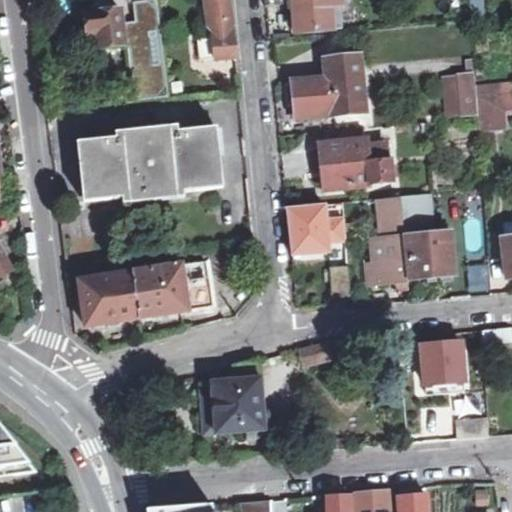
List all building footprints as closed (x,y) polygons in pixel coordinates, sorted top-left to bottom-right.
[(207,0),(212,41),(214,61),(215,63),(237,61),(234,36),(231,5),(230,0),(207,0)] [(339,18),(337,0),(297,0),(298,2),(301,33),(347,28),(346,17),(344,17),(339,18)] [(298,2),(291,3),(294,34),(301,33),(298,2)] [(129,43),(136,103),(171,100),(166,55),(160,3),(157,4),(137,6),(135,6),(133,30),(125,30),(126,44),(129,43)] [(101,48),(127,45),(126,44),(125,30),(123,12),(87,16),(88,23),(88,31),(100,30),(101,48)] [(214,61),(212,41),(200,43),(202,63),(214,61)] [(360,56),(329,60),(331,80),(295,85),(299,120),(366,112),(360,56)] [(463,75),(466,113),(480,112),(477,74),(463,75)] [(466,113),(463,75),(444,76),(447,118),(467,116),(466,113)] [(511,89),(481,92),(483,126),(506,124),(505,107),(511,106),(511,89)] [(330,146),(334,187),(392,182),(390,162),(380,163),(368,164),(366,142),(363,142),(361,127),(331,130),(332,146),(330,146)] [(91,140),(96,201),(215,191),(210,131),(182,132),(182,128),(119,133),(119,139),(91,140)] [(368,164),(380,163),(378,141),(366,142),(368,164)] [(334,187),(330,146),(322,147),(326,188),(334,187)] [(400,196),(403,227),(432,225),(430,194),(400,196)] [(370,238),(373,283),(407,280),(403,227),(400,196),(390,197),(392,214),(382,215),(383,237),(370,238)] [(380,198),(382,215),(392,214),(390,197),(380,198)] [(324,204),(287,208),(292,255),(321,252),(320,242),(329,241),(341,240),(339,223),(327,224),(324,204)] [(345,222),(339,223),(341,240),(347,239),(345,222)] [(63,227),(67,262),(86,259),(82,225),(63,227)] [(453,276),(450,233),(436,234),(435,228),(430,228),(430,235),(406,236),(409,279),(453,276)] [(511,237),(503,238),(508,278),(511,277),(511,237)] [(362,284),(373,283),(370,238),(358,239),(362,284)] [(329,241),(320,242),(321,252),(330,251),(329,241)] [(180,256),(180,267),(212,262),(211,251),(180,256)] [(0,275),(9,270),(0,255),(0,275)] [(212,262),(180,267),(80,280),(88,325),(216,307),(212,262)] [(350,266),(332,267),(334,297),(352,295),(350,266)] [(469,267),(470,293),(490,292),(489,266),(469,267)] [(483,333),(484,345),(494,344),(511,343),(511,330),(483,333)] [(338,342),(300,352),(305,371),(342,362),(338,342)] [(473,390),(470,343),(422,347),(426,393),(473,390)] [(496,362),(494,344),(484,345),(485,363),(496,362)] [(264,433),(259,362),(235,368),(237,383),(202,387),(205,438),(264,433)] [(0,460),(31,452),(29,434),(0,415),(0,460)] [(458,422),(459,441),(490,438),(489,419),(458,422)] [(389,511),(388,495),(369,497),(357,498),(357,511),(389,511)] [(401,499),(401,511),(428,511),(427,497),(410,498),(401,499)] [(350,511),(350,500),(328,502),(327,511),(350,511)] [(217,511),(216,502),(144,509),(144,511),(217,511)] [(270,511),(270,502),(238,505),(240,511),(270,511)]
